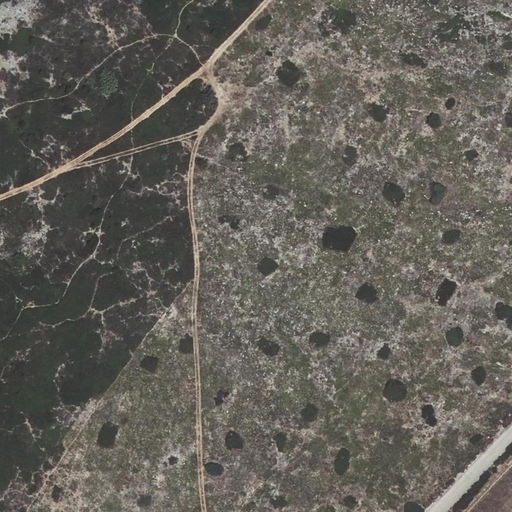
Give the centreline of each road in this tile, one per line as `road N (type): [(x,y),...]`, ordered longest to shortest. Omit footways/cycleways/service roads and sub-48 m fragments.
road 1 (track): [(204,511),(193,134)]
road 2 (track): [(261,0),(204,69),(116,136),(60,170),(0,190)]
road 3 (track): [(60,170),(193,134),(217,119),(218,94),(204,69)]
